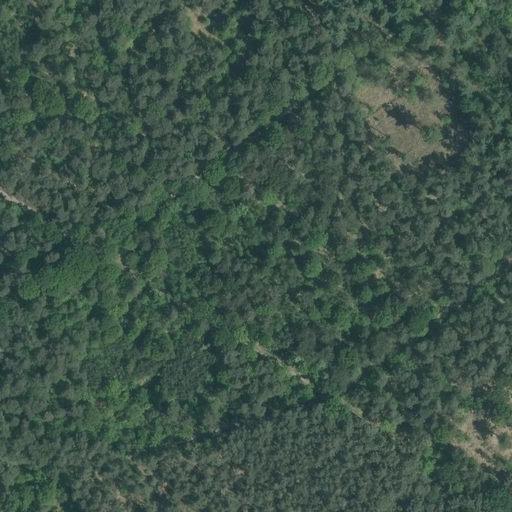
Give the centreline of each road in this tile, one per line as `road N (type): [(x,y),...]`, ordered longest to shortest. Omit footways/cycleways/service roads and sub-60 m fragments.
road 1 (track): [(511,263),(333,395),(0,492)]
road 2 (track): [(442,0),(96,251),(0,191)]
